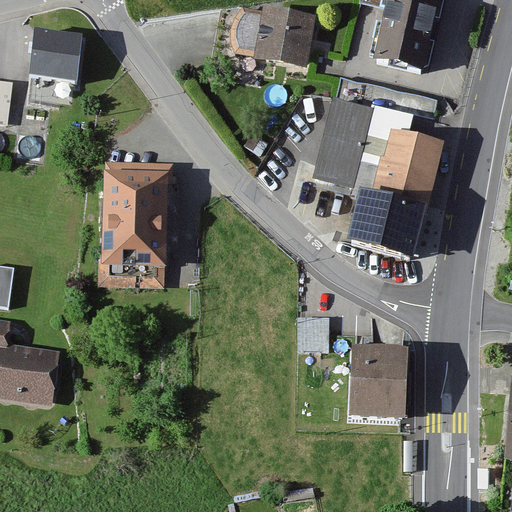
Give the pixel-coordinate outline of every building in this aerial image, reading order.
[(439,0),(387,0),(371,74),(421,85),(439,0)] [(298,16),(261,11),(254,68),(310,75),(317,18),(298,16)] [(28,88),(81,93),(86,38),(33,33),(28,88)] [(0,82),(0,129),(7,130),(15,85),(0,82)] [(377,111),(377,114),(336,105),(318,186),(366,198),(367,195),(376,198),(393,135),(411,140),(416,120),(377,111)] [(352,250),(414,267),(446,149),(411,140),(393,135),(376,198),(367,195),(366,198),(352,250)] [(104,293),(167,294),(170,171),(107,170),(104,293)] [(0,308),(9,310),(14,271),(0,269),(0,308)] [(325,323),(297,322),(295,356),(323,357),(325,323)] [(0,404),(58,412),(65,358),(10,351),(13,327),(0,325),(0,404)] [(410,358),(350,354),(345,428),(406,432),(410,358)]
